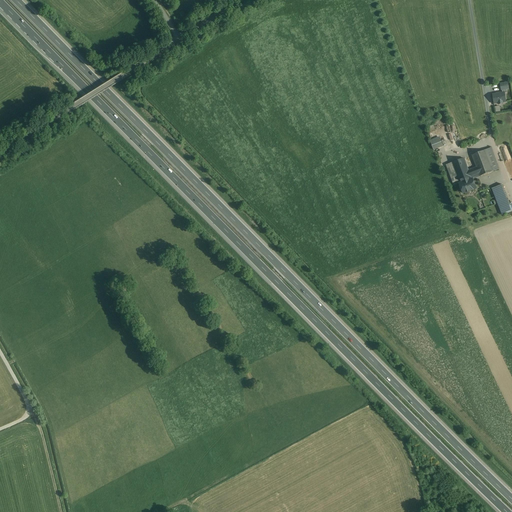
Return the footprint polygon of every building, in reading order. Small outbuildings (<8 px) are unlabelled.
[(503,93),(493,95),(494,104),(499,103),(499,105),(503,104),(502,102),(506,102),(505,93),(503,93)] [(443,146),(441,139),(431,143),(434,150),(443,146)] [(491,148),(484,151),(492,172),(499,169),(491,148)] [(484,151),(472,155),(477,167),(479,174),(480,176),(492,172),(484,151)] [(464,158),(452,163),(458,178),(459,181),(459,182),(460,184),(472,179),(471,177),(479,174),(477,167),(469,171),(464,158)] [(458,178),(452,163),(448,164),(454,179),(458,178)] [(476,189),(472,179),(460,184),(463,193),(476,189)] [(502,185),(492,189),(494,194),(505,190),(502,185)] [(505,190),(494,194),(500,209),(510,205),(505,190)] [(511,204),(510,205),(500,209),(502,215),(511,211),(511,204)]
